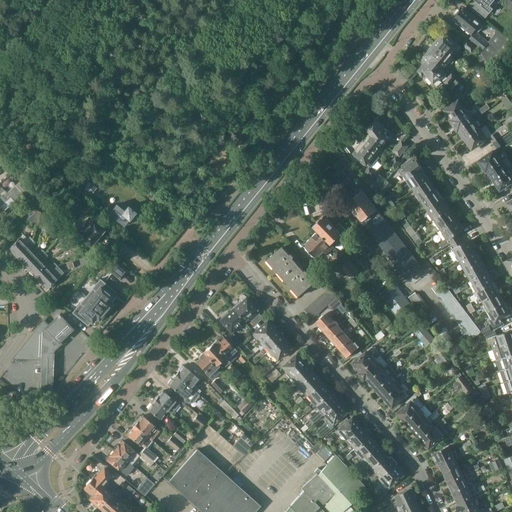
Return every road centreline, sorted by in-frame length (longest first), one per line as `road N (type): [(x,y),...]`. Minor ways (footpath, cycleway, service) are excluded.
road 1 (primary): [(154,313),(411,0)]
road 2 (residential): [(439,511),(412,456),(233,256)]
road 3 (residential): [(83,448),(233,256)]
road 4 (residential): [(233,256),(238,238),(381,68)]
road 5 (residential): [(511,261),(381,68)]
road 6 (primary): [(154,313),(18,476)]
